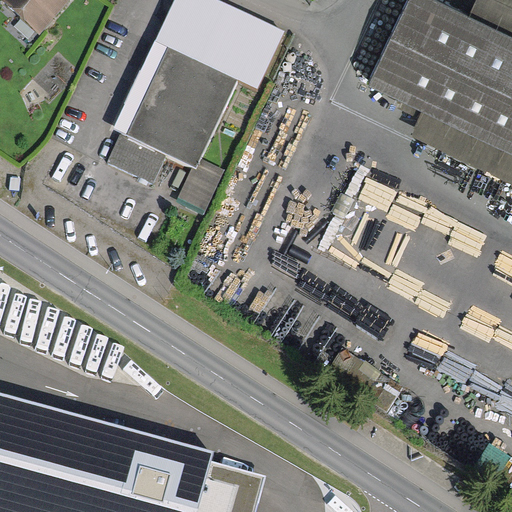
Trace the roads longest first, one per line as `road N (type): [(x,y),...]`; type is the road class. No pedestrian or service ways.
road 1 (primary): [(0,234),(439,511)]
road 2 (unknown): [(336,104),(511,198)]
